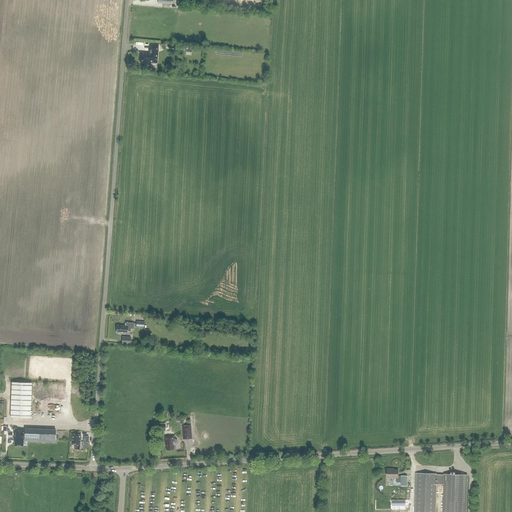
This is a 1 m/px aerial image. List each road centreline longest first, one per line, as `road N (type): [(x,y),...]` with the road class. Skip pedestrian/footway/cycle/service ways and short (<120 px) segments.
road 1 (unclassified): [(92,467),(127,0)]
road 2 (tertiary): [(511,441),(123,468)]
